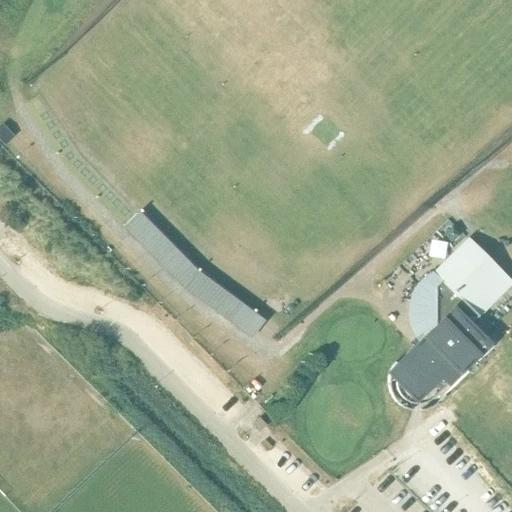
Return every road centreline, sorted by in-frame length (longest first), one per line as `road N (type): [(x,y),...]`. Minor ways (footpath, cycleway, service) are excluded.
road 1 (unclassified): [(306,511),(131,342),(47,307),(0,262)]
road 2 (unclassified): [(311,511),(511,352)]
